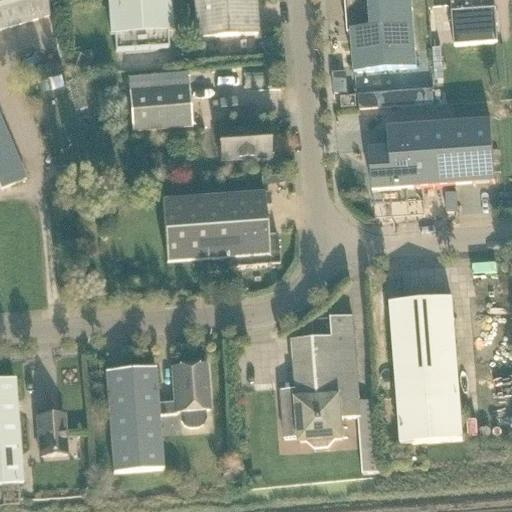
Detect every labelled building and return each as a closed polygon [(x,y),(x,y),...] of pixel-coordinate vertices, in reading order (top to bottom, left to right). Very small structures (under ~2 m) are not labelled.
[(0,0),(0,32),(50,18),(44,0),(0,0)] [(111,0),(115,55),(168,51),(164,0),(111,0)] [(192,0),(196,40),(257,36),(254,0),(192,0)] [(351,35),(355,75),(417,71),(411,0),(344,0),(348,35),(351,35)] [(450,0),(454,49),(498,45),(494,0),(450,0)] [(77,73),(84,55),(73,50),(65,68),(77,73)] [(128,95),(132,135),(192,130),(188,90),(128,95)] [(431,105),(430,93),(414,94),(415,107),(431,105)] [(340,99),(341,110),(356,109),(355,98),(340,99)] [(0,191),(0,192),(26,181),(0,120),(0,191)] [(370,152),(373,194),(495,185),(491,123),(388,130),(390,150),(370,152)] [(219,131),(221,162),(266,159),(264,128),(219,131)] [(162,204),(166,266),(227,262),(228,271),(279,268),(277,237),(267,238),(264,196),(162,204)] [(390,306),(401,448),(463,443),(452,301),(390,306)] [(292,343),(296,392),(280,393),(284,442),(300,441),(300,445),(342,442),(340,422),(361,420),(359,400),(353,318),(330,320),(332,340),(292,343)] [(205,422),(204,413),(209,413),(207,387),(205,387),(203,368),(174,370),(176,389),(173,390),(174,405),(158,406),(155,371),(105,375),(113,476),(163,473),(159,418),(176,417),(176,416),(180,415),(181,423),(184,429),(189,431),(197,430),(202,427),(205,422)] [(0,487),(22,486),(14,382),(0,383),(0,487)] [(378,398),(359,400),(361,420),(365,473),(384,472),(378,398)] [(63,418),(37,420),(40,460),(66,458),(63,418)]
